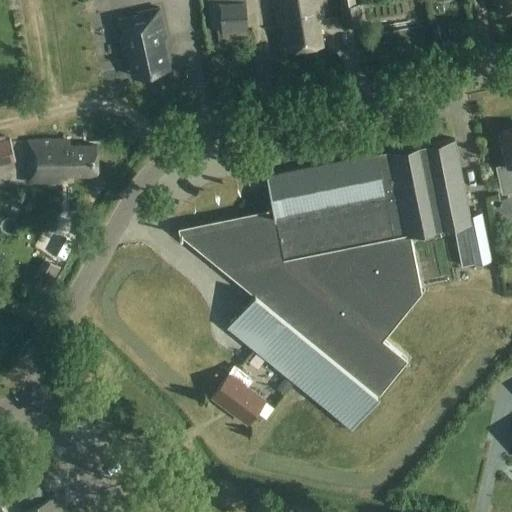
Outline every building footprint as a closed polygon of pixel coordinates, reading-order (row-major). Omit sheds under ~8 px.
[(245,0),(207,0),(208,3),(206,3),(209,30),(213,29),(220,29),(246,26),(247,26),(245,0)] [(323,19),(319,0),(280,0),(282,9),(277,10),(279,26),(285,25),(289,50),(322,45),(317,20),(323,19)] [(511,0),(493,0),(497,14),(511,10),(511,0)] [(343,27),(363,24),(360,5),(340,8),(343,27)] [(144,75),(168,69),(167,68),(161,39),(165,38),(158,9),(136,14),(136,16),(120,19),(124,38),(120,38),(125,59),(128,59),(133,77),(144,75)] [(246,37),(246,26),(220,29),(221,38),(246,37)] [(94,68),(117,66),(113,34),(90,37),(94,68)] [(39,37),(40,59),(49,58),(48,37),(39,37)] [(511,129),(500,132),(508,166),(498,168),(504,192),(511,190),(511,129)] [(0,165),(16,162),(10,138),(6,140),(5,136),(0,137),(0,165)] [(182,235),(190,242),(254,294),(226,327),(236,335),(253,349),(270,363),(284,374),(295,383),(351,429),(407,360),(382,339),(421,292),(419,282),(410,234),(453,226),(461,265),(491,260),(488,243),(482,213),(470,215),(469,210),(455,139),(378,153),(378,152),(362,155),(360,155),(312,165),(309,165),(266,174),(273,209),(274,213),(274,217),(182,235)] [(69,147),(69,143),(27,144),(28,183),(62,182),(62,176),(96,175),(96,147),(69,147)] [(211,395),(245,422),(262,399),(244,386),(250,378),(233,366),(211,395)] [(275,388),(284,395),(286,393),(293,383),(284,376),(275,388)] [(62,511),(54,495),(21,511),(62,511)]
